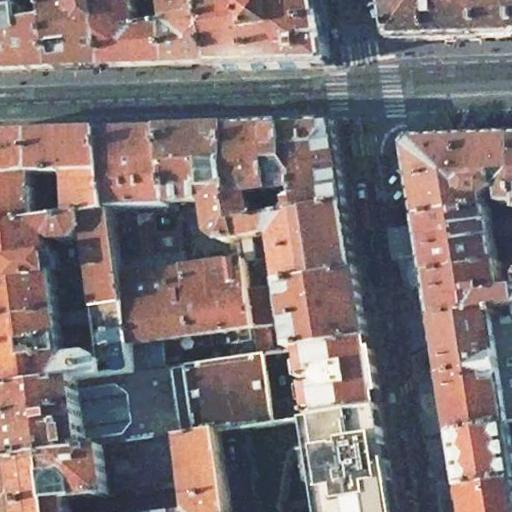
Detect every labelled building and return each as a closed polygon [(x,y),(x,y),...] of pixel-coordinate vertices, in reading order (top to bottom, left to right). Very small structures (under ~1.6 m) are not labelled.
[(0,0),(0,14),(49,6),(48,0),(0,0)] [(48,0),(49,6),(58,70),(74,70),(112,68),(100,0),(48,0)] [(100,0),(112,68),(156,67),(150,28),(146,29),(141,0),(100,0)] [(196,66),(215,65),(205,0),(169,0),(173,25),(163,26),(150,28),(156,67),(170,66),(196,66)] [(243,64),(257,63),(328,62),(318,0),(205,0),(215,65),(243,64)] [(386,0),(392,38),(395,42),(484,39),(483,0),(386,0)] [(511,0),(483,0),(484,39),(511,38),(511,0)] [(0,72),(23,72),(23,71),(58,70),(49,6),(0,14),(0,72)] [(351,205),(338,124),(288,126),(290,161),(274,164),(275,194),(277,218),(295,215),(351,205)] [(288,126),(232,128),(238,201),(240,225),(260,222),(257,208),(256,206),(251,204),(254,196),(259,196),(266,194),(268,220),(277,218),(275,194),(274,164),(290,161),(288,126)] [(232,128),(165,131),(176,204),(212,202),(213,203),(217,235),(227,243),(235,242),(243,240),(240,225),(238,201),(232,128)] [(165,131),(104,133),(114,207),(115,213),(117,212),(123,261),(144,258),(159,256),(171,254),(184,252),(181,231),(157,235),(155,214),(138,216),(138,206),(176,204),(165,131)] [(114,207),(104,133),(37,135),(38,176),(39,176),(71,176),(71,178),(73,178),(75,218),(115,213),(114,207)] [(38,176),(37,135),(0,136),(0,228),(41,223),(41,214),(39,176),(38,176)] [(422,218),(491,207),(493,207),(506,206),(511,205),(511,136),(417,140),(411,148),(422,218)] [(260,222),(240,225),(243,240),(246,260),(246,262),(257,260),(254,238),(272,234),(278,237),(285,284),(361,273),(351,205),(295,215),(277,218),(268,220),(260,222)] [(431,277),(502,264),(504,264),(504,265),(511,263),(511,205),(506,206),(493,207),(491,207),(422,218),(431,277)] [(0,228),(0,321),(62,314),(54,254),(52,236),(62,243),(80,240),(88,232),(90,243),(98,309),(128,305),(125,277),(123,261),(117,212),(115,213),(75,218),(51,221),(41,223),(0,228)] [(144,258),(123,261),(125,277),(128,305),(134,345),(137,373),(185,366),(202,363),(260,355),(256,328),(250,290),(246,262),(246,260),(243,240),(235,242),(238,261),(173,270),(171,254),(159,256),(144,258)] [(57,262),(65,261),(65,254),(56,255),(57,262)] [(438,320),(511,307),(511,263),(504,265),(504,264),(502,264),(431,277),(438,320)] [(268,287),(250,290),(256,328),(260,355),(264,354),(274,353),(270,326),(274,325),(269,293),(286,290),(295,350),(304,348),(371,338),(361,273),(285,284),(268,287)] [(62,314),(0,321),(0,392),(80,381),(137,373),(134,345),(128,305),(98,309),(105,362),(94,356),(78,358),(69,366),(66,341),(70,341),(68,330),(64,331),(62,314)] [(511,307),(438,320),(455,435),(511,425),(511,307)] [(371,338),(304,348),(315,418),(318,417),(350,413),(382,408),(371,338)] [(0,392),(0,399),(8,461),(88,450),(105,448),(114,446),(171,438),(181,437),(194,435),(220,431),(245,428),(276,423),(264,354),(260,355),(202,363),(185,366),(137,373),(80,381),(0,392)] [(350,413),(318,417),(323,449),(317,450),(320,467),(315,468),(318,483),(322,511),(398,511),(382,408),(350,413)] [(308,419),(313,451),(317,450),(323,449),(318,417),(315,418),(308,419)] [(464,487),(511,480),(511,425),(455,435),(464,487)] [(181,437),(171,438),(178,487),(187,485),(190,511),(232,511),(220,431),(194,435),(181,437)] [(88,450),(8,461),(14,511),(73,511),(72,501),(112,496),(121,495),(178,487),(171,438),(114,446),(105,448),(88,450)] [(320,467),(317,450),(313,451),(306,452),(311,484),(318,483),(315,468),(320,467)] [(511,511),(511,480),(464,487),(465,493),(467,511),(511,511)]
